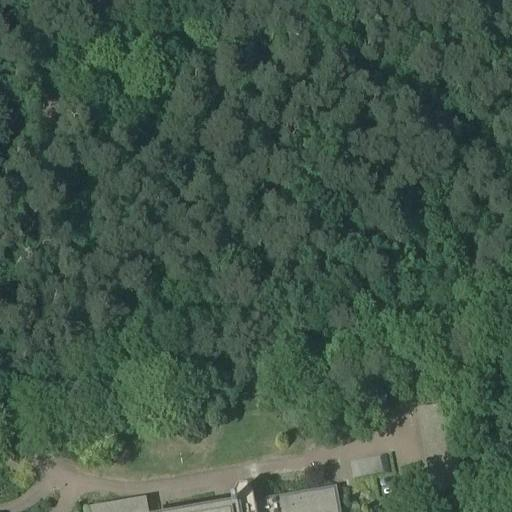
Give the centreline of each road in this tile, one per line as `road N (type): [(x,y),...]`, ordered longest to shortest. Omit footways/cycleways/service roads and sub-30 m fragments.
road 1 (unclassified): [(0,420),(511,329)]
road 2 (track): [(239,0),(139,77),(0,141)]
